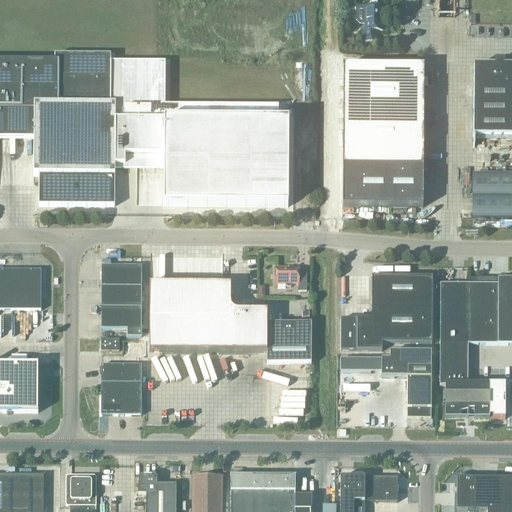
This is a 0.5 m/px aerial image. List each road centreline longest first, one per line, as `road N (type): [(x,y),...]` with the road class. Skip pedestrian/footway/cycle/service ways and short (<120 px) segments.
road 1 (tertiary): [(426,449),(70,446)]
road 2 (unclassified): [(69,239),(322,240)]
road 3 (unknown): [(449,248),(454,62),(469,53),(511,52)]
road 4 (unclassified): [(70,446),(69,239)]
road 5 (unclassified): [(511,250),(322,240)]
